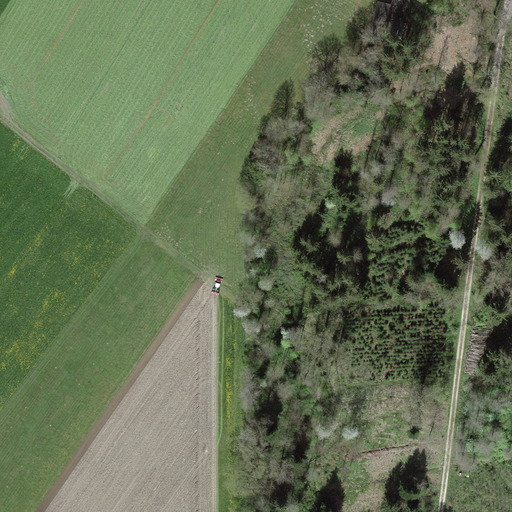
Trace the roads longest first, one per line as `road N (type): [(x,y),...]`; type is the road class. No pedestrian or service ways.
road 1 (track): [(441,511),(502,20),(511,2)]
road 2 (track): [(0,114),(253,316)]
